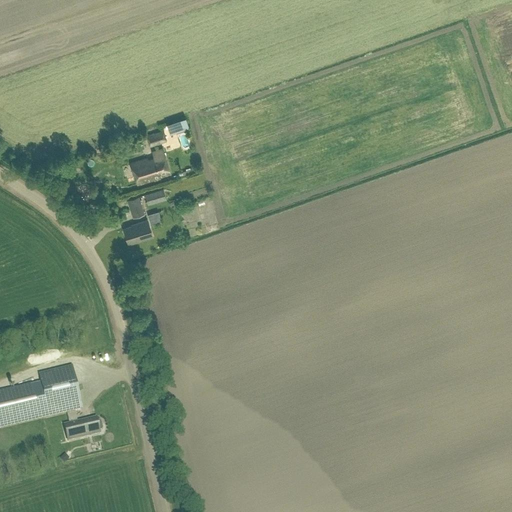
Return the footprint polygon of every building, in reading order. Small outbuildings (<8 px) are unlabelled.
[(160,131),(159,128),(146,133),(147,135),(145,135),(149,146),(166,141),(162,130),(160,131)] [(170,173),(163,148),(153,151),(155,158),(148,159),(148,157),(131,161),(136,183),(159,177),(159,176),(170,173)] [(166,199),(162,189),(144,195),(147,205),(166,199)] [(144,214),(138,196),(126,200),(132,218),(144,214)] [(160,220),(157,211),(147,215),(149,220),(147,220),(122,227),(128,244),(153,236),(149,224),(160,220)] [(82,410),(72,367),(30,376),(32,384),(0,391),(0,429),(66,414),(69,425),(64,426),(67,442),(100,434),(99,431),(101,431),(102,429),(100,422),(99,421),(97,422),(96,418),(77,423),(75,412),(82,410)]
